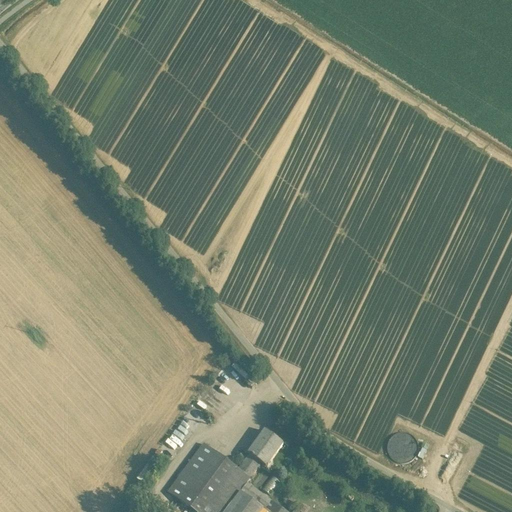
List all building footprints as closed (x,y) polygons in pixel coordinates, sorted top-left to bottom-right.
[(289,433),(276,418),(266,432),(282,444),(289,433)] [(266,432),(265,432),(248,456),(249,456),(238,471),(251,480),(261,465),(266,469),(283,445),(282,444),(266,432)] [(289,433),(282,444),(283,445),(287,448),(293,440),(294,439),(289,433)] [(393,437),(389,441),(387,446),(387,452),(389,457),(393,462),(398,464),(404,465),(409,463),(414,460),(417,455),(418,449),(417,443),(414,439),(409,435),(404,434),(398,434),(393,437)] [(238,471),(203,445),(167,494),(192,511),(226,511),(247,485),(251,480),(238,471)] [(247,485),(226,511),(266,511),(273,503),(247,485)] [(284,511),(273,503),(266,511),(284,511)]
